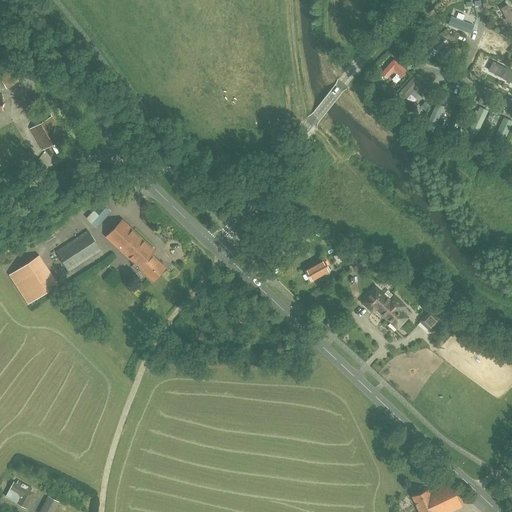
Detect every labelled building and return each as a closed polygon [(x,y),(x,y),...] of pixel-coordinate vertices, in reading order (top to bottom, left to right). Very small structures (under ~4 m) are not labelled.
[(511,28),(511,13),(506,4),(499,8),(511,29),(511,28)] [(445,39),(440,31),(419,46),(424,53),(445,39)] [(495,32),(492,38),(508,46),(511,40),(495,32)] [(497,61),(477,52),(474,59),(494,68),(497,61)] [(392,59),(380,73),(386,78),(394,69),(401,75),(405,70),(392,59)] [(8,81),(10,86),(23,79),(21,74),(8,81)] [(411,77),(396,94),(403,100),(412,90),(421,97),(427,90),(411,77)] [(459,91),(448,112),(454,114),(465,94),(459,91)] [(439,100),(430,119),(438,123),(447,104),(439,100)] [(488,111),(479,107),(468,131),(477,135),(488,111)] [(502,142),(511,125),(511,117),(508,115),(495,138),(502,142)] [(60,140),(53,126),(56,125),(52,118),(31,129),(42,150),(60,140)] [(96,228),(111,212),(100,202),(86,218),(96,228)] [(154,281),(166,268),(151,254),(155,250),(122,220),(106,236),(154,281)] [(101,251),(87,231),(56,252),(69,271),(101,251)] [(291,248),(277,234),(272,239),(286,253),(291,248)] [(58,285),(39,256),(9,275),(29,304),(58,285)] [(311,281),(330,270),(324,260),(305,270),(311,281)] [(397,328),(408,317),(400,310),(405,306),(394,296),(389,300),(376,287),(362,302),(373,312),(377,309),(397,328)] [(440,319),(430,310),(420,320),(431,330),(440,319)] [(428,489),(413,497),(420,511),(450,511),(462,507),(449,480),(428,490),(428,489)] [(25,489),(15,483),(12,490),(24,496),(19,504),(27,508),(35,494),(32,492),(34,489),(27,486),(25,489)] [(52,500),(49,504),(56,508),(59,504),(52,500)]
